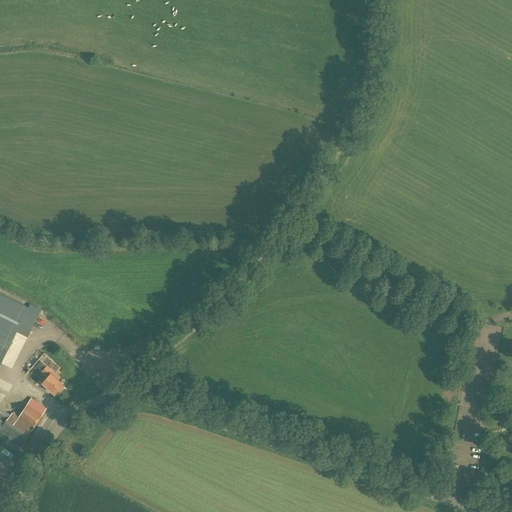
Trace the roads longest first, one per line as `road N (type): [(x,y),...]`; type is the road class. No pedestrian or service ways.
road 1 (unclassified): [(111,386),(206,311),(327,175),(364,97),(375,0)]
road 2 (unclassified): [(111,386),(478,511)]
road 3 (unclassified): [(20,511),(43,440),(111,386)]
